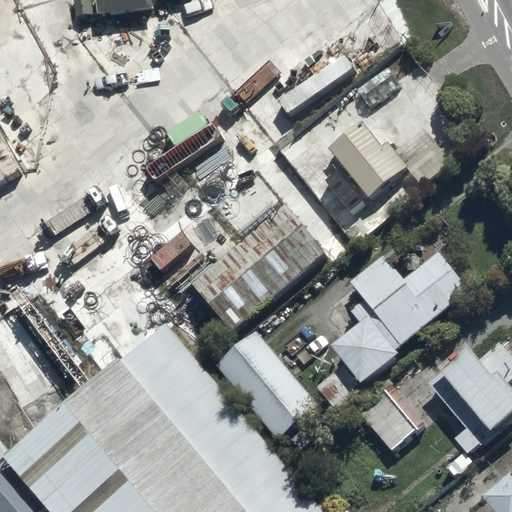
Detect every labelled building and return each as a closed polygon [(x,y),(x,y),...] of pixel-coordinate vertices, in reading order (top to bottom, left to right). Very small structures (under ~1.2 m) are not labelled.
[(361,129),(329,155),(371,205),(410,173),(388,146),(380,153),(361,129)] [(235,339),(325,261),(285,215),(195,293),(235,339)] [(396,357),(469,298),(438,259),(404,287),(384,262),(350,289),(365,307),(350,319),(363,335),(336,357),(365,393),(402,364),(396,357)] [(321,511),(170,330),(2,468),(38,511),(321,511)] [(260,337),(218,371),(280,448),(322,414),(260,337)] [(478,466),(472,458),(511,427),(511,396),(507,390),(511,386),(511,361),(498,344),(435,392),(469,437),(459,445),(468,456),(445,474),(453,485),(478,466)] [(398,394),(364,422),(393,457),(427,429),(398,394)] [(511,511),(511,479),(483,506),(488,511),(511,511)]
